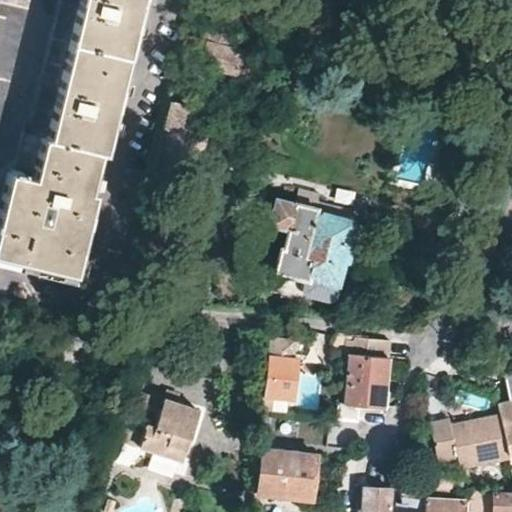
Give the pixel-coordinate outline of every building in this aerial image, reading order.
[(0,0),(0,118),(28,0),(0,0)] [(103,150),(139,0),(61,0),(30,130),(25,129),(17,162),(32,165),(30,172),(21,170),(21,167),(12,165),(11,167),(8,167),(0,201),(0,253),(73,271),(94,189),(90,188),(99,149),(103,150)] [(183,33),(178,56),(199,62),(204,39),(183,33)] [(204,39),(199,62),(237,72),(243,48),(204,39)] [(168,100),(150,172),(177,179),(194,107),(168,100)] [(291,202),(275,197),(272,207),(269,220),(286,224),(280,244),(277,245),(267,282),(267,284),(267,286),(269,287),(271,288),(301,296),(302,296),(303,296),(304,295),(305,294),(306,291),(324,295),(328,293),(339,258),(343,259),(348,242),(343,240),(349,220),(314,210),(315,206),(292,198),(291,202)] [(487,296),(501,238),(475,232),(461,290),(487,296)] [(125,278),(120,299),(137,300),(141,282),(125,278)] [(479,321),(452,314),(444,345),(443,355),(470,359),(479,321)] [(384,406),(389,338),(353,334),(352,338),(345,338),(344,351),(348,352),(344,402),(384,406)] [(291,354),(293,337),(270,335),(268,351),(262,407),(270,408),(272,393),(285,394),(291,394),(295,355),(291,354)] [(433,353),(443,355),(444,345),(435,343),(433,353)] [(141,448),(157,392),(135,385),(121,441),(141,448)] [(285,397),(285,394),(272,393),(270,408),(284,410),(285,397)] [(192,437),(201,409),(164,397),(151,442),(182,452),(187,436),(192,437)] [(511,398),(495,402),(498,412),(506,450),(511,448),(511,398)] [(262,407),(261,425),(269,425),(270,408),(262,407)] [(506,450),(498,412),(448,423),(446,418),(428,422),(435,459),(454,455),(458,466),(508,456),(506,450)] [(310,497),(316,452),(300,450),(299,448),(275,445),(275,439),(262,438),(259,491),(310,497)] [(425,485),(410,479),(409,497),(425,498),(425,485)] [(388,511),(390,487),(362,485),(361,493),(355,492),(354,511),(388,511)] [(425,511),(464,511),(465,501),(465,486),(425,485),(425,498),(425,511)] [(493,486),(465,486),(465,501),(493,502),(492,510),(472,509),(472,511),(511,511),(511,490),(493,491),(493,486)]
